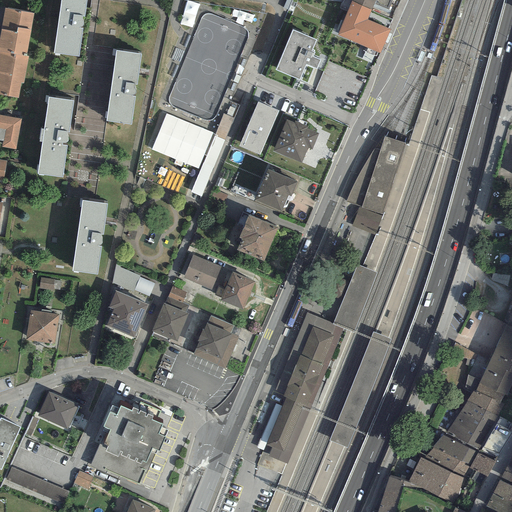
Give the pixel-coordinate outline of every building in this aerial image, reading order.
[(86,0),(60,0),(54,50),(79,54),(86,0)] [(371,7),(354,0),(351,0),(337,32),(381,51),(390,28),(367,18),(371,7)] [(33,14),(5,9),(0,35),(0,51),(26,56),(33,14)] [(316,40),(292,30),(275,70),(299,80),(306,64),(316,69),(320,60),(312,57),(314,52),(312,51),(316,40)] [(141,52),(117,49),(108,118),(132,121),(141,52)] [(28,56),(26,56),(0,51),(0,94),(18,98),(21,83),(23,83),(28,56)] [(73,99),(48,95),(38,171),(63,174),(73,99)] [(278,111),(257,102),(239,147),(259,155),(278,111)] [(223,112),(215,134),(224,137),(232,116),(223,112)] [(151,150),(199,166),(212,129),(164,113),(151,150)] [(21,118),(0,114),(0,127),(5,129),(2,146),(15,148),(21,118)] [(308,126),(295,121),(294,123),(286,120),(273,151),(301,163),(308,148),(311,150),(318,134),(307,129),(308,126)] [(379,151),(360,206),(382,215),(405,143),(399,141),(391,138),(384,136),(379,151)] [(346,201),(360,206),(379,151),(373,149),(353,183),(346,201)] [(297,180),(267,167),(254,198),(281,209),(287,193),(291,194),(297,180)] [(227,197),(215,192),(212,198),(224,203),(227,197)] [(106,202),(82,198),(73,267),(97,270),(106,202)] [(382,218),(360,209),(354,224),(376,233),(382,218)] [(278,225),(249,213),(239,236),(242,237),(237,247),(263,259),(278,225)] [(351,259),(359,262),(369,239),(360,235),(351,259)] [(220,266),(193,255),(184,277),(211,288),(220,266)] [(343,300),(333,323),(344,327),(354,331),(378,272),(357,264),(350,282),(343,300)] [(140,274),(116,265),(113,282),(133,290),(140,274)] [(254,279),(233,270),(220,299),(241,308),(254,279)] [(343,300),(350,282),(334,276),(327,294),(343,300)] [(55,279),(41,277),(39,288),(53,290),(55,279)] [(186,292),(173,287),(169,296),(182,302),(186,292)] [(148,303),(115,289),(108,306),(114,308),(107,324),(134,336),(148,303)] [(187,312),(163,302),(152,330),(176,340),(187,312)] [(58,313),(31,309),(27,338),(54,342),(58,313)] [(283,392),(312,326),(332,334),(283,451),(272,447),(268,456),(287,463),(310,408),(344,327),(333,323),(307,311),(274,389),(283,392)] [(238,336),(206,322),(191,355),(224,369),(238,336)] [(511,325),(506,324),(480,381),(467,375),(464,390),(471,394),(472,391),(500,403),(504,394),(506,396),(511,383),(511,325)] [(267,440),(265,444),(272,447),(283,451),(332,334),(312,326),(283,392),(282,395),(285,396),(280,409),(267,440)] [(374,332),(329,441),(345,447),(363,406),(376,373),(390,339),(374,332)] [(78,404),(48,391),(38,415),(68,427),(78,404)] [(500,403),(472,391),(471,394),(467,401),(497,416),(503,404),(500,403)] [(467,401),(461,411),(492,428),(499,417),(497,416),(467,401)] [(131,411),(121,406),(119,409),(112,406),(109,412),(103,427),(104,427),(103,431),(105,432),(90,466),(105,473),(107,470),(139,484),(145,470),(147,471),(155,454),(156,454),(157,450),(159,451),(165,437),(158,434),(162,424),(151,420),(152,417),(147,415),(146,417),(144,417),(146,413),(140,411),(138,414),(136,413),(138,410),(132,408),(131,411)] [(280,409),(274,406),(261,437),(267,440),(280,409)] [(492,428),(461,411),(455,420),(487,437),(492,428)] [(20,425),(0,416),(0,417),(0,466),(1,467),(20,425)] [(487,437),(455,420),(446,433),(479,449),(487,437)] [(477,453),(442,435),(433,447),(469,466),(477,453)] [(462,478),(469,466),(433,447),(423,459),(462,478)] [(495,462),(478,453),(474,460),(491,469),(495,462)] [(423,459),(420,458),(414,470),(460,490),(462,478),(423,459)] [(487,477),(491,469),(474,460),(469,468),(487,477)] [(511,484),(511,468),(507,466),(500,479),(511,484)] [(68,492),(11,468),(5,481),(62,505),(68,492)] [(455,505),(460,490),(414,470),(407,482),(455,505)] [(93,479),(79,473),(74,484),(88,491),(93,479)] [(394,511),(403,481),(388,477),(377,511),(394,511)] [(493,494),(511,502),(511,486),(499,481),(493,494)] [(511,511),(511,502),(493,494),(486,506),(497,511),(511,511)] [(155,511),(156,510),(134,500),(128,511),(155,511)]
